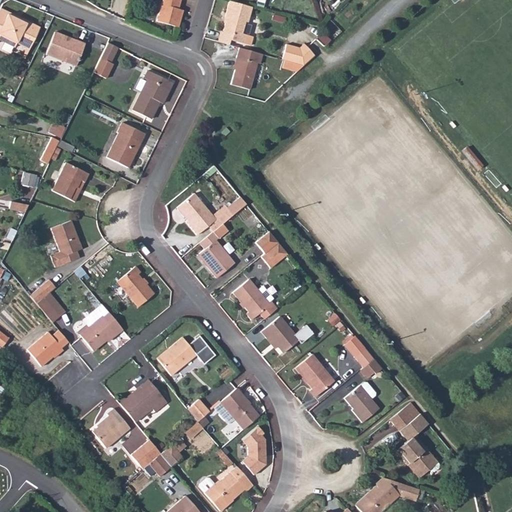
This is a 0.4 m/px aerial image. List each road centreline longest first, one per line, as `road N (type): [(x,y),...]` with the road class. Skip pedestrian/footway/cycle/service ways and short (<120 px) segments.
road 1 (residential): [(186,56),(203,65),(207,80),(143,218),(197,293)]
road 2 (residential): [(197,293),(283,408),(293,478),(273,511)]
road 3 (residential): [(197,293),(76,392)]
road 4 (residential): [(291,99),(403,0)]
road 5 (residential): [(50,0),(186,56)]
